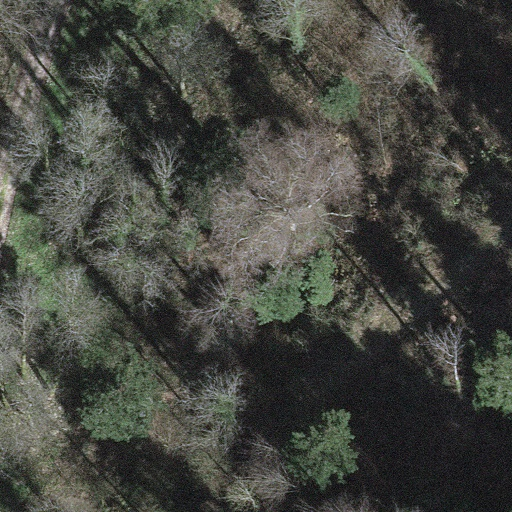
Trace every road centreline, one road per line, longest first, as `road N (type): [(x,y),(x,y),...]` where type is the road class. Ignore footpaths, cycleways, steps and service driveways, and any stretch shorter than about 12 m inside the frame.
road 1 (track): [(201,511),(379,321),(511,215)]
road 2 (track): [(54,0),(0,231)]
